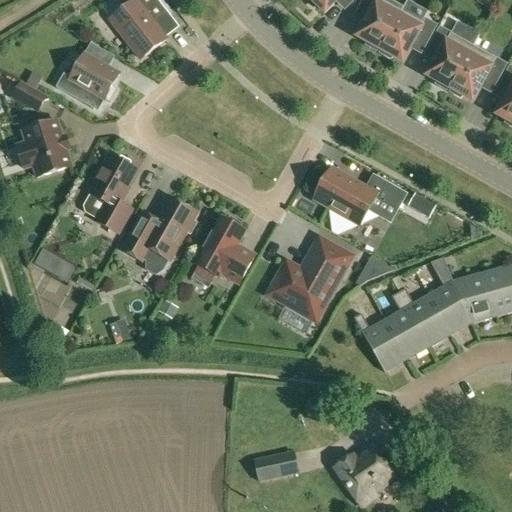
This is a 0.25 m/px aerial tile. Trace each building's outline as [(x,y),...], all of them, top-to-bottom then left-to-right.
[(141,60),(167,40),(152,21),(166,10),(157,0),(134,0),(136,1),(110,21),(141,60)] [(344,0),(350,5),(354,0),(305,0),(314,8),(317,6),(325,14),(337,0),(344,0)] [(369,17),(357,38),(367,43),(365,47),(377,53),(378,50),(380,50),(401,12),(379,0),(364,0),(358,11),(369,17)] [(401,12),(380,50),(381,51),(379,54),(390,61),(392,57),(402,63),(414,42),(424,48),(437,26),(426,20),(424,24),(401,12)] [(438,56),(427,77),(437,82),(435,86),(446,92),(448,89),(450,89),(473,47),(440,28),(428,50),(438,56)] [(473,47),(450,89),(451,90),(449,93),(460,100),(462,96),(472,102),(484,82),(494,87),(507,65),(473,47)] [(100,98),(110,103),(117,91),(112,88),(119,76),(85,56),(71,79),(64,75),(56,89),(93,110),(100,98)] [(511,68),(510,67),(498,89),(508,95),(497,116),(507,121),(505,125),(511,128),(511,68)] [(32,73),(25,85),(36,91),(42,79),(32,73)] [(48,98),(21,83),(12,99),(39,114),(48,98)] [(72,168),(57,122),(23,133),(26,144),(17,147),(24,170),(33,167),(37,179),(72,168)] [(132,211),(120,204),(138,172),(131,168),(131,164),(121,158),(118,161),(111,157),(103,169),(99,170),(94,179),(96,183),(89,195),(90,196),(84,208),(86,213),(98,220),(96,223),(118,235),(132,211)] [(404,194),(374,177),(367,189),(332,170),(315,201),(358,225),(374,196),(396,208),(404,194)] [(197,215),(168,198),(155,221),(143,214),(122,251),(142,262),(149,250),(170,262),(197,215)] [(426,200),(418,214),(430,220),(437,206),(426,200)] [(255,257),(237,247),(245,233),(239,229),(241,225),(230,219),(228,223),(221,219),(195,266),(219,279),(221,276),(239,286),(255,257)] [(276,234),(270,249),(282,254),(289,240),(276,234)] [(352,259),(321,242),(303,274),(287,265),(270,296),(288,306),(290,301),(319,317),(352,259)] [(75,268),(42,250),(34,266),(66,284),(75,268)] [(356,285),(361,287),(367,283),(396,271),(371,258),(356,285)] [(443,260),(431,265),(444,288),(429,297),(450,333),(457,329),(459,332),(471,325),(453,283),(443,260)] [(511,266),(453,283),(471,325),(511,313),(511,266)] [(79,278),(77,284),(92,293),(96,287),(79,278)] [(450,333),(429,297),(414,305),(406,290),(399,294),(429,349),(444,341),(442,338),(450,333)] [(385,322),(406,358),(413,354),(415,357),(429,349),(399,294),(392,298),(400,313),(385,322)] [(158,313),(172,321),(179,309),(165,302),(158,313)] [(398,363),(406,358),(385,322),(370,331),(362,316),(354,320),(385,374),(400,365),(398,363)] [(127,327),(112,333),(116,346),(132,340),(127,327)] [(375,496),(396,481),(371,445),(354,457),(353,456),(334,470),(360,508),(376,497),(375,496)] [(295,452),(254,461),(258,484),(300,475),(295,452)]
